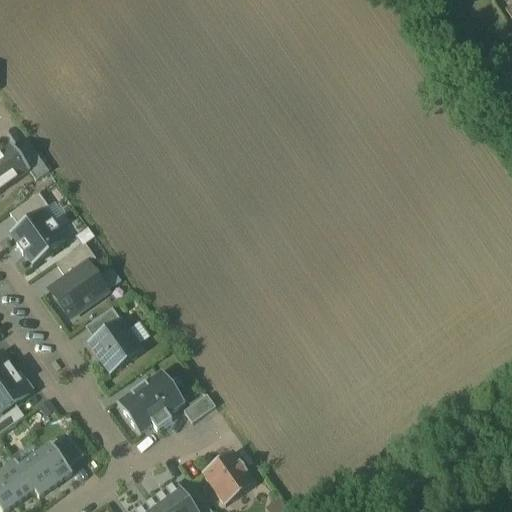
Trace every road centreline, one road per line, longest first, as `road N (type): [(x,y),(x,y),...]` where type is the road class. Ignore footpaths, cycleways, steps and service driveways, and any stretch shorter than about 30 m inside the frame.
road 1 (residential): [(0,285),(128,471)]
road 2 (residential): [(414,511),(511,442)]
